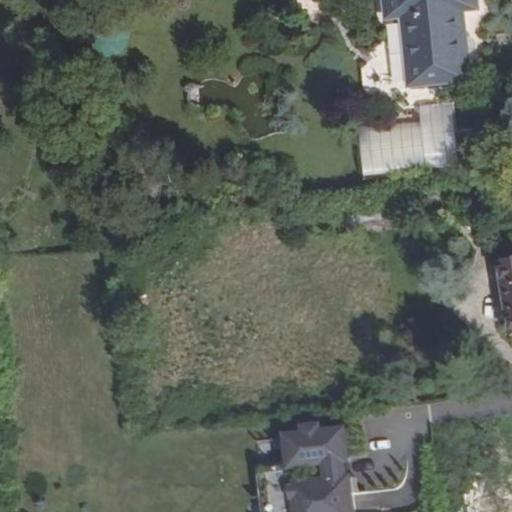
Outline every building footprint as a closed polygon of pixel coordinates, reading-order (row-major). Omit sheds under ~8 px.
[(383,0),(386,19),(401,17),(409,87),(468,79),(461,11),(476,9),(474,0),(383,0)] [(418,106),(411,107),(411,108),(412,110),(414,112),(416,113),(418,113),(419,119),(355,127),(362,181),(459,170),(456,146),(455,132),(451,102),(418,106)] [(469,130),(455,132),(456,146),(471,145),(469,130)] [(511,263),(499,266),(511,333),(511,263)] [(149,315),(148,302),(147,283),(120,285),(123,316),(149,315)] [(303,436),(284,437),(289,464),(258,467),(260,497),(267,496),(269,511),(349,511),(347,494),(345,479),(341,480),(339,461),(343,460),(339,431),(315,434),(314,428),(302,429),(303,436)] [(352,478),(345,479),(347,494),(354,493),(352,478)] [(261,511),(269,511),(267,496),(260,497),(261,511)]
